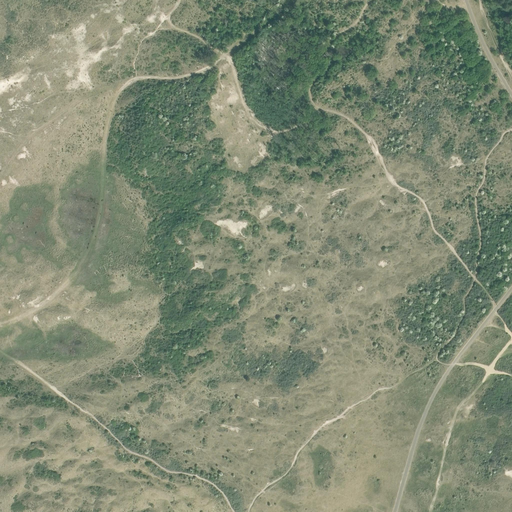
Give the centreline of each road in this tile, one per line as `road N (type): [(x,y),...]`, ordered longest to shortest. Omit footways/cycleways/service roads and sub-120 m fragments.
road 1 (unknown): [(436,359),(454,338),(477,275),(477,191),(486,162),(511,130)]
road 2 (unknown): [(249,511),(324,426),(436,359)]
